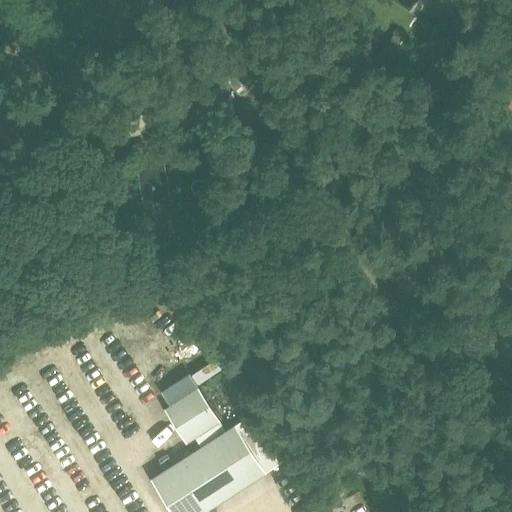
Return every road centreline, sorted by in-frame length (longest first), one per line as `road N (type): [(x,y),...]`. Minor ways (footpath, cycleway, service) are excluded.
road 1 (track): [(58,0),(104,105),(134,257),(158,259),(341,199),(344,223),(511,475)]
road 2 (track): [(341,199),(317,0)]
